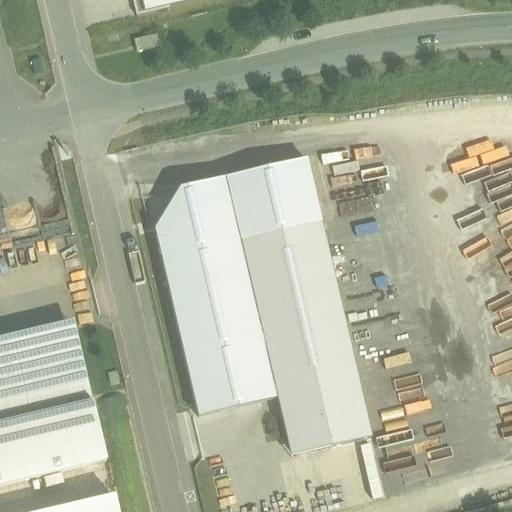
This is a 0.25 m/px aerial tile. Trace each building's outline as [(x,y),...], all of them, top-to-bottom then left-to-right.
[(136,0),(141,18),(215,0),(136,0)] [(0,238),(9,236),(0,195),(0,238)] [(323,225),(241,244),(290,459),(371,440),(323,225)] [(73,324),(0,341),(0,488),(106,464),(73,324)] [(119,511),(116,498),(56,511),(119,511)]
